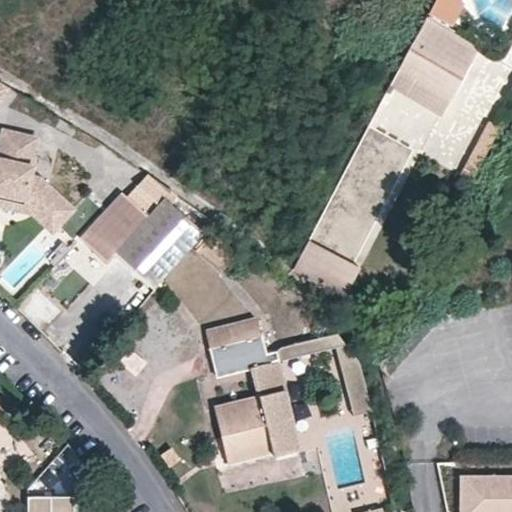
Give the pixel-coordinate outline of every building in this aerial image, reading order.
[(480,48),(426,17),(391,86),(443,116),(449,105),(480,48)] [(498,131),(511,104),(511,65),(480,48),(449,105),(498,131)] [(28,162),(34,135),(0,126),(0,205),(30,212),(48,229),(70,207),(37,174),(28,172),(30,163),(28,162)] [(445,156),(438,169),(455,178),(462,166),(445,156)] [(158,204),(163,199),(169,205),(176,197),(146,173),(136,183),(158,204)] [(158,204),(136,183),(125,195),(121,190),(78,235),(104,261),(113,252),(158,204)] [(163,199),(158,204),(113,252),(149,285),(197,230),(169,205),(163,199)] [(211,233),(196,251),(221,273),(236,255),(211,233)] [(357,272),(307,244),(295,267),(344,296),(357,272)] [(217,378),(252,369),(260,396),(215,407),(227,455),(272,443),(274,454),(275,455),(301,449),(278,360),(269,363),(258,318),(206,331),(217,378)] [(308,338),(328,334),(324,318),(305,322),(308,338)] [(278,360),(334,348),(347,344),(338,332),(328,334),(308,338),(275,346),(278,360)] [(352,415),(372,411),(360,362),(347,344),(334,348),(352,415)] [(274,454),(272,443),(227,455),(228,464),(274,454)] [(182,461),(174,449),(164,456),(171,468),(182,461)] [(511,474),(491,475),(492,509),(511,508),(511,474)] [(461,476),(462,509),(492,509),(491,475),(461,476)] [(74,511),(75,496),(29,495),(29,511),(74,511)]
